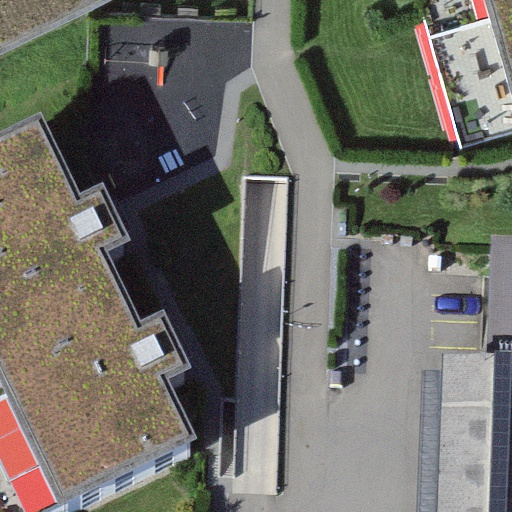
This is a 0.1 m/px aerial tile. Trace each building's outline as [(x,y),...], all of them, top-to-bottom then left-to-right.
[(0,0),(0,26),(53,0),(0,0)] [(511,0),(423,0),(459,126),(511,111),(511,0)] [(84,246),(36,145),(0,162),(0,511),(64,511),(185,454),(84,246)] [(511,252),(503,252),(499,377),(511,377),(511,252)] [(511,511),(511,377),(499,377),(427,375),(421,511),(511,511)]
